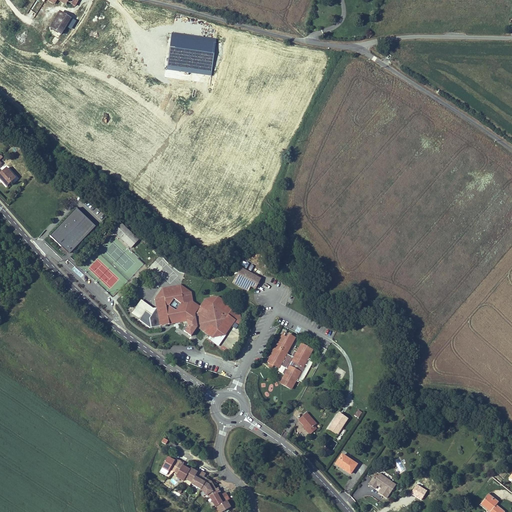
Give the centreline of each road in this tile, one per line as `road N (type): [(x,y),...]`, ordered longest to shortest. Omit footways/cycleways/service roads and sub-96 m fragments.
road 1 (unclassified): [(148,0),(334,45),(511,37)]
road 2 (tertiary): [(207,393),(108,321),(0,207)]
road 3 (tertiary): [(349,511),(253,424)]
